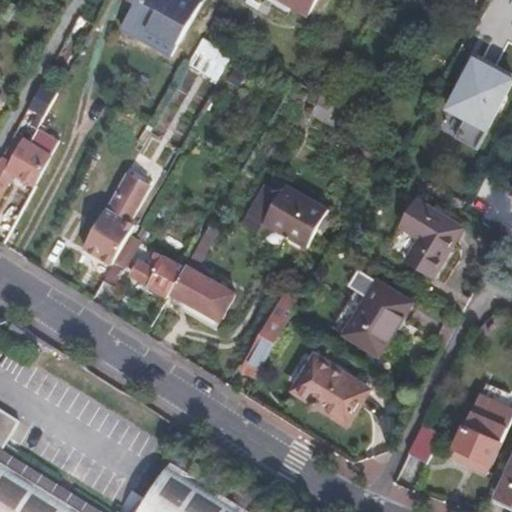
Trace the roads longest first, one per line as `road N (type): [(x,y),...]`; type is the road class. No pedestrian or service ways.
road 1 (residential): [(0,280),(372,511)]
road 2 (residential): [(372,511),(469,315),(488,292),(511,295)]
